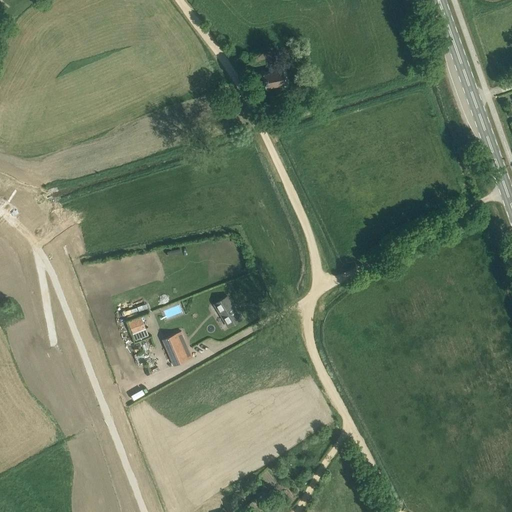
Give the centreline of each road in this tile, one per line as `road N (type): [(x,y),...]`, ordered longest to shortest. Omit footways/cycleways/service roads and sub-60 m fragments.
road 1 (track): [(144,511),(35,243),(0,212)]
road 2 (track): [(315,291),(313,241),(259,118),(180,0)]
road 3 (track): [(405,511),(317,356),(315,291)]
road 4 (track): [(511,186),(315,291)]
road 5 (primary): [(511,206),(439,0)]
